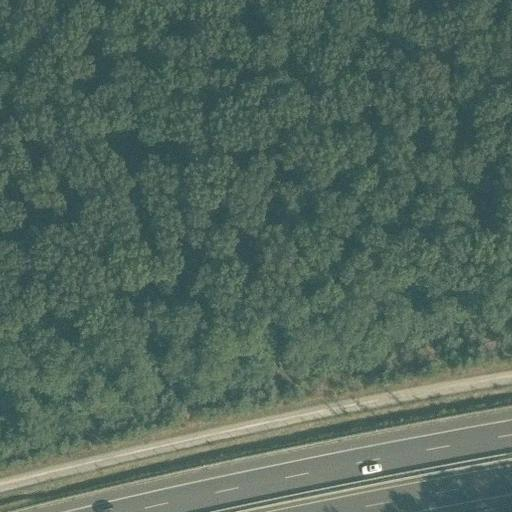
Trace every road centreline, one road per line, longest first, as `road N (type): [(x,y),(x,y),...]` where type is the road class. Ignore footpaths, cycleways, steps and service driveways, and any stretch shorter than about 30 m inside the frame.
road 1 (track): [(511,379),(277,418),(0,485)]
road 2 (motorway): [(511,439),(147,511)]
road 3 (motorway): [(359,511),(511,483)]
